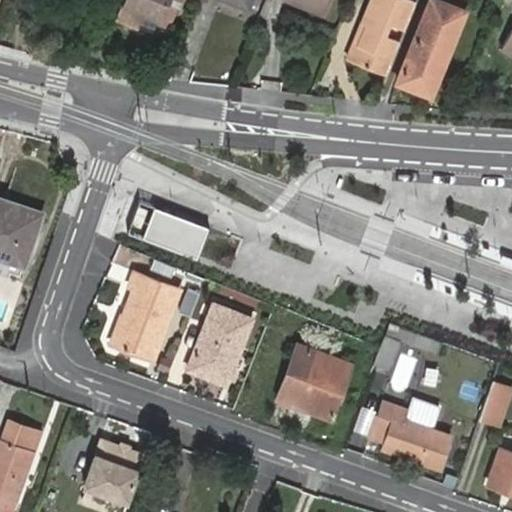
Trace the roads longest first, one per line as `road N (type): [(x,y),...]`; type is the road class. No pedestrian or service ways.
road 1 (residential): [(456,511),(59,364),(51,330),(112,127)]
road 2 (tertiary): [(405,146),(94,87)]
road 3 (tertiary): [(112,127),(405,146)]
